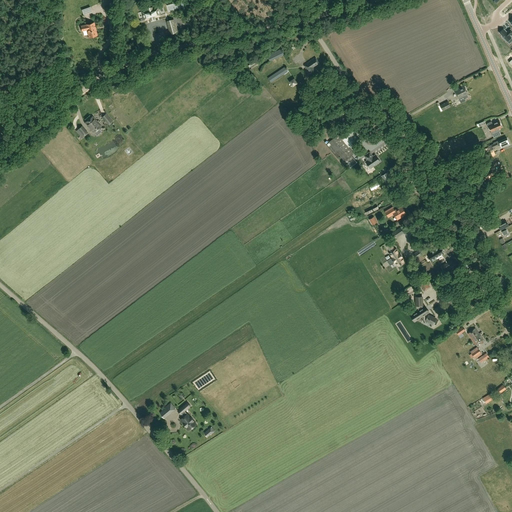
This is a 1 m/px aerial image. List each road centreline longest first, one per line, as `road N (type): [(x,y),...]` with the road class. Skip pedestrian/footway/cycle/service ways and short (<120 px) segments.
road 1 (residential): [(511,335),(304,17)]
road 2 (unclassified): [(216,511),(95,369),(0,284)]
road 3 (unclassified): [(73,97),(127,62),(246,31)]
